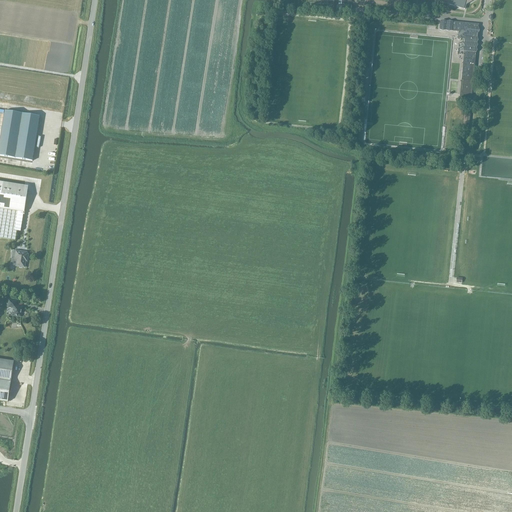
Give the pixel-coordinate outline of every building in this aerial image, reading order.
[(450,0),(449,5),(465,9),(466,5),(474,0),(450,0)] [(460,98),(471,99),(473,80),(476,53),(477,51),(477,50),(476,48),(478,46),(478,45),(477,43),(478,41),(478,40),(477,38),(478,34),(478,33),(479,31),(479,29),(479,28),(478,28),(479,24),(453,22),(440,21),(439,30),(452,31),(458,32),(458,34),(457,35),(460,39),(461,38),(464,39),(465,42),(464,44),(465,47),(463,49),(464,52),(460,98)] [(0,141),(0,156),(32,161),(39,116),(5,111),(0,141)] [(28,186),(3,182),(0,201),(0,208),(19,211),(15,231),(17,231),(21,232),(24,212),(28,186)] [(0,238),(15,241),(17,231),(15,231),(19,211),(0,208),(0,238)] [(15,259),(17,260),(16,266),(24,267),(25,261),(27,261),(28,255),(24,254),(24,253),(22,253),(22,252),(16,252),(15,259)] [(16,306),(16,302),(9,300),(8,307),(13,308),(12,315),(21,317),(22,307),(16,306)] [(0,400),(8,402),(14,361),(0,359),(0,400)]
